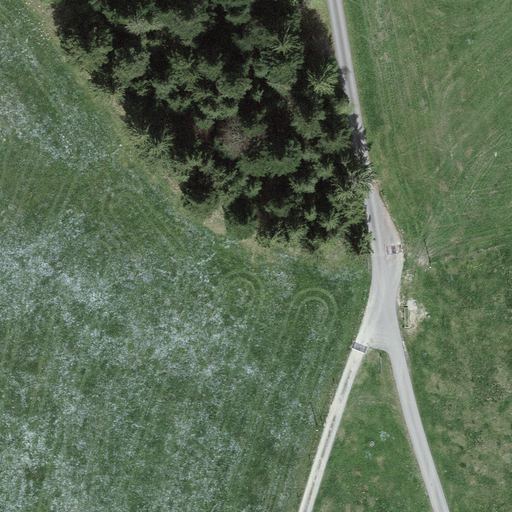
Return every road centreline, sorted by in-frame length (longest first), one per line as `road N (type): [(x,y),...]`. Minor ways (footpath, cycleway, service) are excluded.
road 1 (track): [(379,301),(381,253),(335,0)]
road 2 (track): [(305,511),(379,301)]
road 3 (track): [(379,301),(443,511)]
